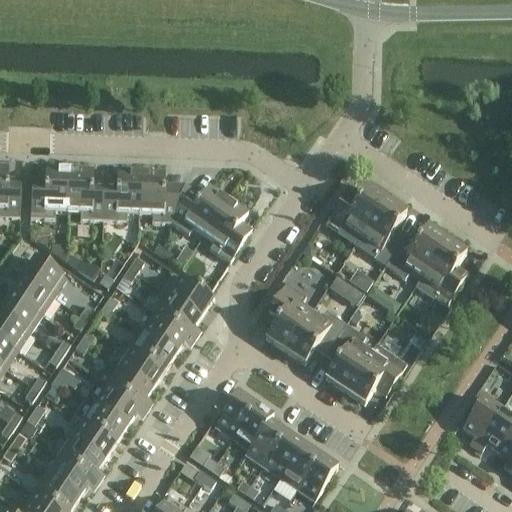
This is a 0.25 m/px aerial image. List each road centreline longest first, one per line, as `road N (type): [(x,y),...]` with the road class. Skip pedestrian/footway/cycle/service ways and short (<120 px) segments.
road 1 (residential): [(0,142),(241,151),(303,191)]
road 2 (residential): [(128,511),(237,350)]
road 3 (residential): [(497,248),(338,142)]
road 4 (residential): [(237,350),(244,275),(303,191)]
road 5 (residential): [(356,435),(237,350)]
road 6 (tertiary): [(365,10),(511,12)]
road 7 (residential): [(338,142),(361,101),(365,10)]
